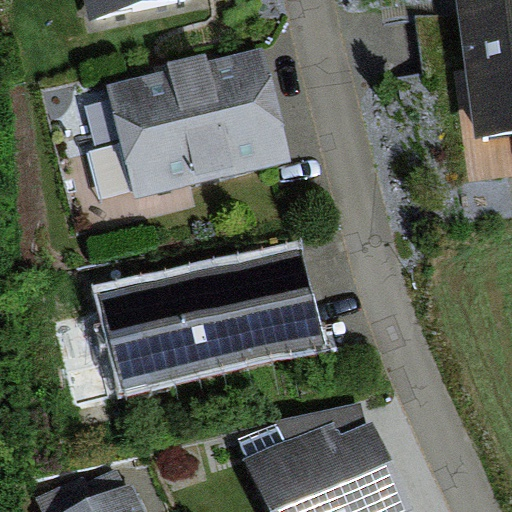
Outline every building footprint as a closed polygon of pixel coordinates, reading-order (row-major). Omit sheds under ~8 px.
[(85,0),(91,25),(202,0),(85,0)] [(511,141),(511,0),(480,0),(462,2),(479,145),(511,141)] [(264,51),(104,94),(134,205),(293,162),(264,51)] [(202,277),(87,306),(111,397),(143,388),(145,395),(327,347),(302,250),(202,277)] [(334,429),(244,471),(263,511),(416,511),(418,511),(378,424),(340,442),(334,429)] [(129,490),(119,468),(37,505),(40,511),(147,511),(136,487),(129,490)]
